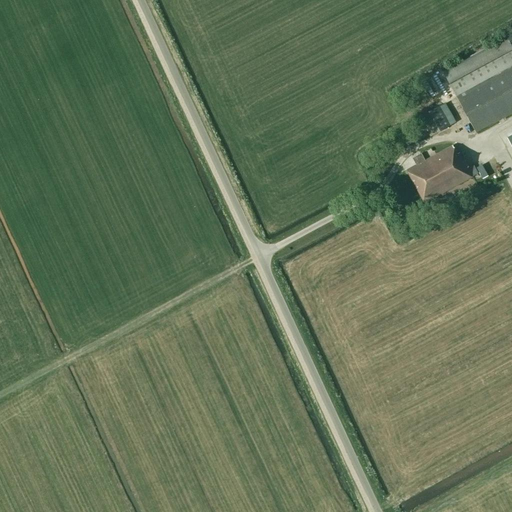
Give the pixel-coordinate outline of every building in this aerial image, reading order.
[(511,65),(511,48),(506,37),(442,72),(456,96),(511,65)] [(475,132),(511,112),(511,66),(456,97),(475,132)] [(440,80),(431,82),(434,92),(442,90),(440,80)] [(422,99),(420,94),(407,99),(409,104),(422,99)] [(455,122),(445,103),(419,118),(430,137),(455,122)] [(427,135),(424,128),(418,132),(421,138),(427,135)] [(446,149),(424,160),(420,153),(412,158),(415,165),(406,170),(424,203),(472,177),(459,153),(457,154),(452,145),(445,148),(446,149)]
